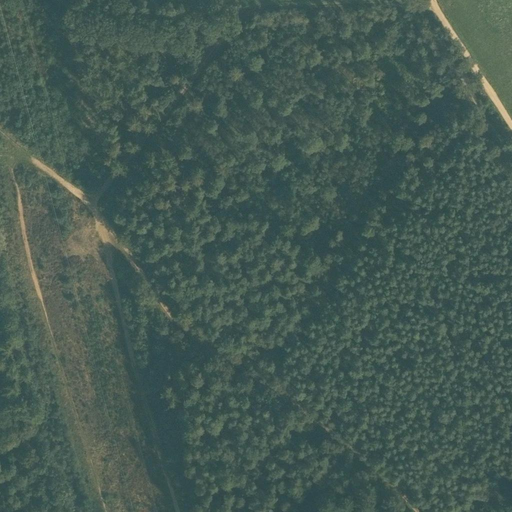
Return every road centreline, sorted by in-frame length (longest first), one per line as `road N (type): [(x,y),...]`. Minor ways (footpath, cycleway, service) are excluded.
road 1 (track): [(4,138),(55,363),(106,511)]
road 2 (track): [(103,219),(182,327),(367,460)]
road 3 (track): [(238,12),(87,198)]
road 4 (track): [(434,3),(511,127)]
